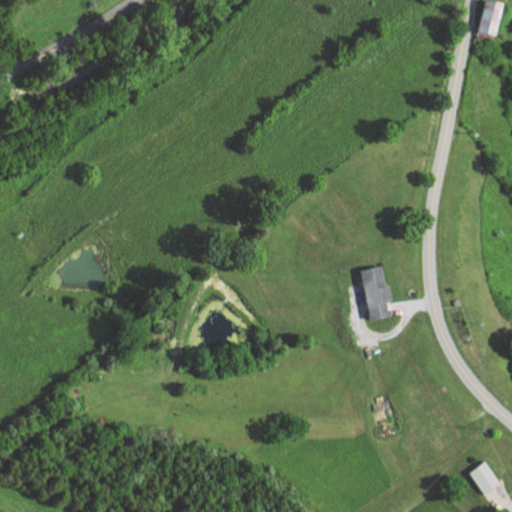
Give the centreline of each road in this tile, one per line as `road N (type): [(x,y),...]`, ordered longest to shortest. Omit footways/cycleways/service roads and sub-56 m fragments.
road 1 (secondary): [(511,421),(453,356),(429,279),(430,218),(469,0)]
road 2 (residential): [(0,73),(134,0)]
